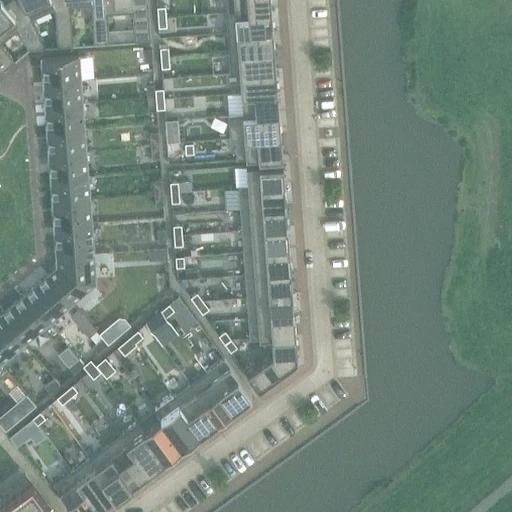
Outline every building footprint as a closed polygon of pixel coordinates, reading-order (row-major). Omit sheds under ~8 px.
[(16,29),(29,48),(30,48),(45,46),(32,18),(29,19),(20,0),(6,0),(3,3),(0,0),(0,43),(16,29)] [(64,6),(63,0),(20,0),(29,19),(32,18),(54,8),(55,11),(57,44),(53,44),(53,46),(73,44),(71,5),(64,6)] [(91,4),(94,43),(109,42),(107,12),(105,12),(104,0),(63,0),(64,6),(71,5),(91,4)] [(133,10),(135,40),(150,39),(147,0),(104,0),(105,12),(107,12),(133,10)] [(270,0),(224,0),(225,11),(271,8),(270,0)] [(156,6),(157,16),(167,16),(166,6),(156,6)] [(271,8),(225,11),(227,31),(273,28),(271,8)] [(167,16),(157,16),(158,26),(168,26),(167,16)] [(273,28),(227,31),(228,52),(274,48),(273,28)] [(0,72),(17,58),(16,57),(14,59),(0,43),(0,72)] [(103,43),(80,47),(83,61),(106,57),(103,43)] [(159,45),(160,55),(170,55),(169,44),(159,45)] [(143,48),(144,61),(152,61),(151,47),(143,48)] [(274,48),(228,52),(230,72),(276,69),(274,48)] [(39,53),(40,78),(78,75),(77,50),(39,53)] [(170,55),(160,55),(161,65),(171,65),(170,55)] [(276,69),(230,72),(230,73),(239,72),(241,91),(277,89),(276,69)] [(40,78),(42,102),(80,99),(78,75),(40,78)] [(146,84),(147,97),(155,97),(154,83),(146,84)] [(163,88),(163,98),(173,98),(173,88),(163,88)] [(242,112),(228,113),(228,114),(279,110),(277,89),(241,91),(242,112)] [(156,97),(147,98),(148,110),(156,110),(156,97)] [(173,98),(163,98),(164,108),(174,108),(173,98)] [(42,102),(44,126),(81,123),(80,99),(42,102)] [(279,110),(228,114),(230,137),(280,133),(279,110)] [(44,126),(46,151),(83,148),(81,123),(44,126)] [(166,129),(166,139),(176,138),(176,129),(166,129)] [(150,132),(150,138),(151,145),(158,145),(157,132),(150,132)] [(280,133),(230,137),(230,138),(235,137),(236,158),(282,154),(280,133)] [(176,138),(166,139),(167,149),(177,148),(176,138)] [(158,145),(151,145),(151,147),(151,158),(159,158),(158,145)] [(46,151),(48,175),(85,172),(83,148),(46,151)] [(284,182),(283,161),(246,164),(247,184),(248,185),(284,182)] [(48,175),(49,199),(86,196),(85,172),(48,175)] [(162,180),(153,181),(154,193),(162,193),(162,180)] [(179,190),(178,180),(170,181),(170,191),(179,190)] [(286,204),(284,182),(248,185),(247,184),(238,185),(240,207),(286,204)] [(179,201),(179,190),(170,191),(171,201),(179,201)] [(162,193),(154,193),(154,195),(155,206),(163,206),(162,193)] [(49,199),(51,225),(88,222),(86,196),(49,199)] [(287,226),(286,204),(240,207),(241,229),(287,226)] [(88,222),(51,225),(53,249),(90,246),(88,222)] [(182,234),(181,223),(173,224),(173,234),(182,234)] [(289,247),(287,226),(241,229),(243,250),(289,247)] [(165,227),(157,228),(158,241),(166,241),(165,227)] [(182,244),(182,234),(173,234),(174,244),(182,244)] [(166,246),(158,247),(159,260),(167,260),(166,246)] [(291,270),(289,247),(243,250),(245,273),(291,270)] [(57,265),(48,273),(71,301),(95,281),(93,252),(56,254),(57,265)] [(184,265),(183,255),(175,255),(176,266),(184,265)] [(292,293),(291,270),(245,273),(246,296),(292,293)] [(71,301),(48,273),(24,293),(47,321),(71,301)] [(203,299),(197,291),(190,296),(196,304),(203,299)] [(0,313),(23,341),(47,321),(24,293),(0,313)] [(294,313),(292,293),(246,296),(248,316),(294,313)] [(118,328),(141,308),(131,297),(109,317),(118,328)] [(209,307),(203,299),(196,304),(202,312),(209,307)] [(159,310),(152,316),(157,324),(165,318),(159,310)] [(0,361),(23,341),(0,313),(0,361)] [(295,334),(294,313),(248,316),(249,338),(271,336),(295,334)] [(157,324),(152,316),(143,323),(150,330),(157,324)] [(231,338),(225,329),(218,334),(224,342),(231,338)] [(132,333),(124,339),(130,347),(138,340),(132,333)] [(297,360),(295,334),(271,336),(272,354),(257,365),(253,359),(242,367),(258,389),(260,388),(297,360)] [(237,346),(231,338),(224,342),(230,351),(237,346)] [(102,339),(93,346),(98,352),(107,344),(102,339)] [(130,347),(124,339),(116,346),(123,353),(130,347)] [(38,372),(50,368),(45,353),(33,357),(38,372)] [(68,365),(73,371),(84,363),(78,357),(68,365)] [(224,357),(206,370),(233,407),(251,394),(224,357)] [(96,362),(89,369),(95,376),(102,370),(96,362)] [(90,371),(84,363),(76,369),(83,377),(90,371)] [(233,407),(206,370),(189,382),(216,419),(233,407)] [(60,383),(54,377),(44,385),(49,391),(60,383)] [(216,419),(189,382),(173,394),(200,431),(216,419)] [(317,394),(326,414),(353,403),(344,382),(317,394)] [(63,390),(55,397),(62,404),(69,398),(63,390)] [(200,431),(173,394),(154,408),(182,445),(200,431)] [(62,404),(55,397),(48,403),(54,411),(62,404)] [(30,398),(21,406),(26,412),(35,404),(30,398)] [(182,445),(154,408),(137,420),(164,457),(182,445)] [(34,415),(26,421),(33,429),(40,423),(34,415)] [(164,457),(137,420),(120,432),(148,469),(164,457)] [(32,429),(26,422),(18,428),(25,436),(32,429)] [(148,469),(120,432),(105,444),(132,481),(148,469)] [(132,481),(105,444),(88,456),(115,493),(132,481)] [(186,484),(195,499),(236,476),(239,482),(259,470),(247,449),(186,484)] [(115,493),(88,456),(70,469),(97,506),(115,493)] [(89,511),(97,506),(70,469),(53,482),(75,511),(89,511)] [(0,506),(0,511),(53,511),(32,483),(0,506)] [(163,511),(177,511),(192,504),(186,493),(161,507),(163,511)]
